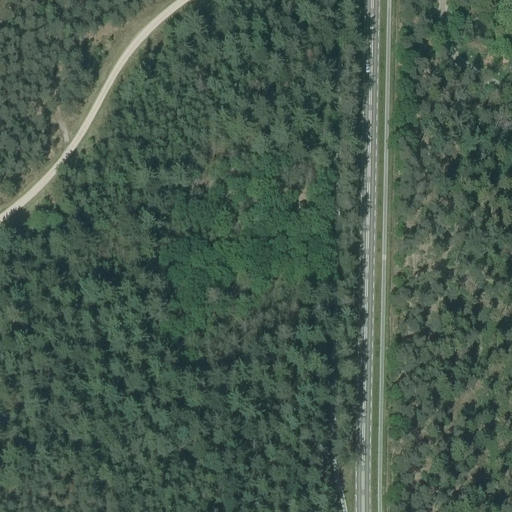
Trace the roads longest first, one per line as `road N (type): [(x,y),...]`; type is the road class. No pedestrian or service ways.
road 1 (primary): [(366,511),(373,0)]
road 2 (track): [(72,151),(144,30),(183,0)]
road 3 (track): [(72,151),(51,107),(59,0)]
